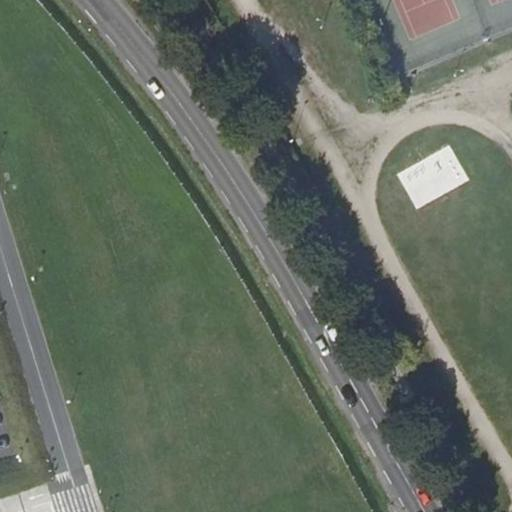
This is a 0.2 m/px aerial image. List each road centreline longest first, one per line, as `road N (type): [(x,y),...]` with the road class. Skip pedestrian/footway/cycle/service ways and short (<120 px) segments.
road 1 (secondary): [(423,511),(206,142),(98,0)]
road 2 (unknown): [(511,440),(491,446),(242,0)]
